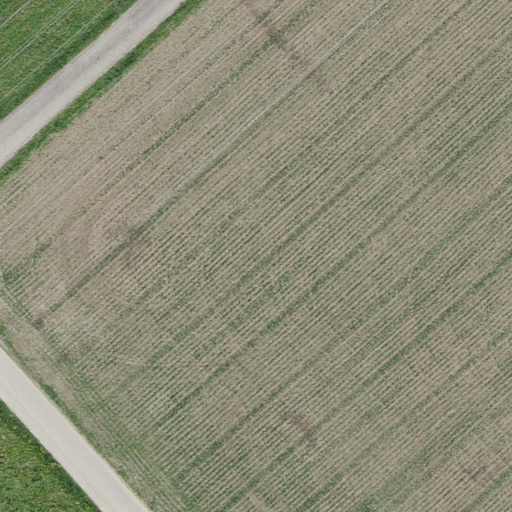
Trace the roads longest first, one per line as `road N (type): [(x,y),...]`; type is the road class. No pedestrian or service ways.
road 1 (track): [(0,139),(157,0)]
road 2 (track): [(0,378),(120,511)]
